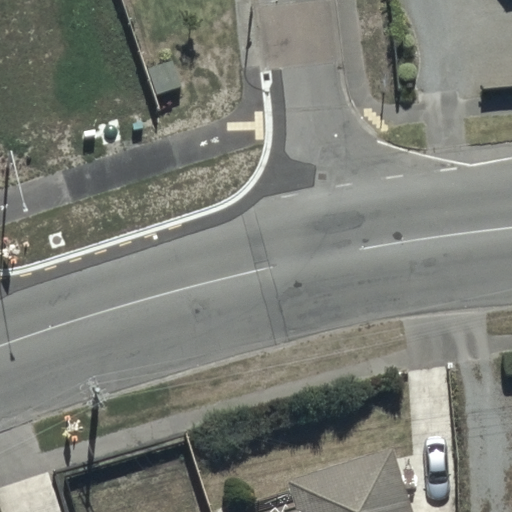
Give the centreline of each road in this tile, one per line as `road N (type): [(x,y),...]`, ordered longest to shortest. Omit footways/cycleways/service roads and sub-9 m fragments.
road 1 (secondary): [(0,346),(126,304),(323,256)]
road 2 (residential): [(323,256),(295,0)]
road 3 (secondary): [(323,256),(511,231)]
